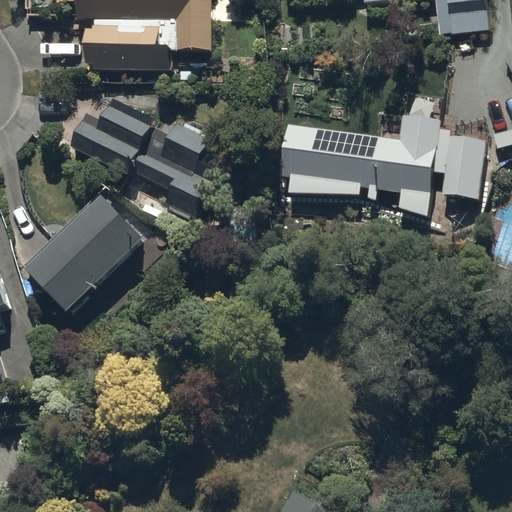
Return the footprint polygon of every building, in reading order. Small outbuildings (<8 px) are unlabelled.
[(176,58),(215,58),(215,10),(198,10),(198,0),(70,0),(70,27),(93,27),(93,81),(176,81),(176,58)] [(290,0),(291,5),(356,0),(367,0),(368,15),(394,13),(393,7),(440,5),(443,33),(490,28),(486,0),(464,0),(459,1),(458,0),(290,0)] [(105,134),(90,126),(75,155),(134,186),(137,179),(172,198),(166,210),(199,227),(218,191),(197,180),(214,146),(178,127),(170,142),(158,135),(161,129),(119,107),(105,134)] [(147,243),(96,192),(22,266),(73,317),(147,243)] [(306,197),(272,200),(276,237),(309,234),(306,197)] [(262,214),(233,214),(232,248),(261,250),(262,214)] [(317,511),(296,500),(289,511),(317,511)]
